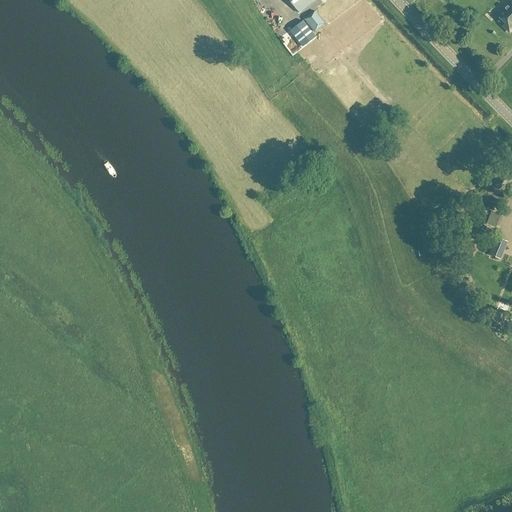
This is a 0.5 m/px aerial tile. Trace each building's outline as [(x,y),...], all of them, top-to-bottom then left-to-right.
[(288,0),(299,13),(315,0),(288,0)] [(504,28),(507,31),(511,31),(511,29),(511,0),(510,0),(497,15),(505,23),(504,24),(504,28)] [(324,24),(315,12),(314,11),(304,19),(314,32),(324,24)] [(315,37),(303,21),(290,31),(303,47),(315,37)] [(511,180),(509,174),(493,182),(496,189),(511,181),(511,180)] [(492,210),(487,223),(498,227),(503,214),(492,210)] [(490,255),(500,260),(507,243),(497,238),(490,255)]
